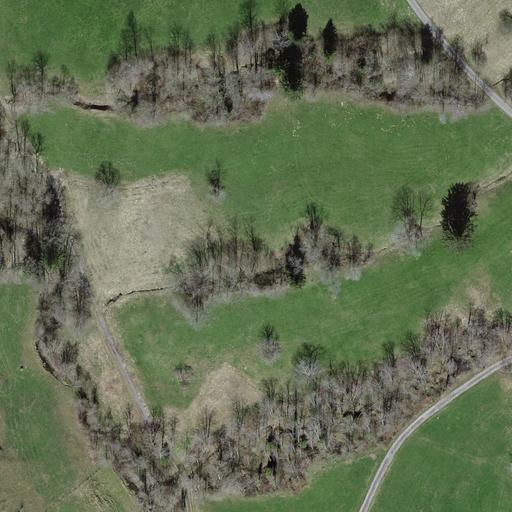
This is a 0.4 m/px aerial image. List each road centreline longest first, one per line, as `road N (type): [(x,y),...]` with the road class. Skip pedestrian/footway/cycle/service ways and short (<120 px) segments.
road 1 (track): [(189,511),(179,469),(116,361),(64,228),(56,185),(0,94)]
road 2 (track): [(511,362),(461,391),(398,447),(366,511)]
road 3 (unclassified): [(417,0),(511,114)]
